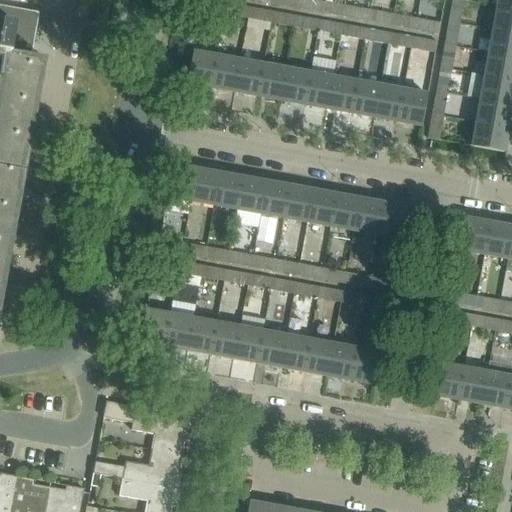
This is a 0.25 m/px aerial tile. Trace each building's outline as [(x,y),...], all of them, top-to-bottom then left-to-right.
[(226,4),(204,0),(202,0),(200,11),(224,15),(226,4)] [(298,0),(274,0),(274,5),(297,9),(298,0)] [(323,3),(308,0),(298,0),(297,9),(321,14),(323,3)] [(452,0),(449,21),(460,23),(463,0),(452,0)] [(511,8),(511,0),(498,0),(498,5),(511,8)] [(346,7),(323,3),(321,14),(344,18),(346,7)] [(249,8),(226,4),(224,15),(247,19),(249,8)] [(511,32),(511,8),(498,5),(493,29),(511,32)] [(369,11),(346,7),(344,18),(367,22),(369,11)] [(273,13),(249,8),(247,19),(271,24),(271,23),(273,13)] [(0,312),(45,68),(29,65),(36,29),(30,28),(32,17),(0,10),(0,60),(1,61),(0,67),(0,312)] [(367,22),(391,27),(393,16),(369,11),(367,22)] [(296,17),(273,13),(271,23),(271,24),(294,28),(296,17)] [(391,27),(414,31),(416,20),(393,16),(391,27)] [(319,21),(296,17),(294,28),(317,32),(319,21)] [(416,19),(414,30),(438,34),(440,23),(416,19)] [(343,25),(319,21),(317,32),(341,36),(343,25)] [(455,47),(460,23),(449,21),(444,45),(455,47)] [(366,30),(343,25),(341,36),(339,48),(362,53),(364,41),(364,40),(366,30)] [(511,56),(511,32),(493,29),(489,53),(511,56)] [(364,41),(388,45),(390,34),(366,30),(364,40),(364,41)] [(388,45),(411,49),(413,38),(390,34),(388,45)] [(413,38),(411,49),(434,53),(435,53),(437,42),(413,38)] [(444,45),(440,68),(451,70),(455,47),(444,45)] [(187,84),(211,89),(217,57),(193,53),(191,61),(187,84)] [(511,80),(511,56),(489,53),(485,76),(511,80)] [(240,62),(217,57),(211,89),(234,93),(240,62)] [(240,61),(234,93),(258,97),(264,65),(240,61)] [(264,65),(258,97),(281,101),(287,70),(264,65)] [(447,94),(451,70),(440,68),(436,92),(447,94)] [(287,70),(281,101),(304,105),(310,74),(287,70)] [(310,74),(304,105),(328,110),(334,78),(310,74)] [(511,105),(511,80),(485,76),(480,100),(511,105)] [(334,78),(328,110),(351,114),(357,82),(334,78)] [(357,82),(351,114),(374,118),(380,87),(357,82)] [(380,87),(374,118),(398,122),(403,91),(380,87)] [(403,91),(398,122),(421,127),(427,95),(403,91)] [(436,92),(432,115),(443,117),(447,94),(436,92)] [(508,129),(511,105),(480,100),(476,123),(508,129)] [(438,141),(443,117),(432,115),(427,139),(438,141)] [(503,153),(508,129),(476,123),(472,147),(503,153)] [(166,197),(180,200),(177,215),(187,217),(190,202),(196,170),(172,166),(166,197)] [(190,202),(214,206),(220,174),(196,170),(190,202)] [(243,179),(220,174),(214,206),(237,210),(243,179)] [(266,183),(243,179),(237,210),(260,214),(266,183)] [(290,187),(266,183),(260,214),(284,219),(290,187)] [(313,191),(290,187),(284,219),(307,223),(313,191)] [(336,196),(313,191),(307,223),(330,227),(336,196)] [(359,200),(336,196),(330,227),(354,231),(359,200)] [(383,204),(359,200),(354,231),(377,236),(383,204)] [(401,240),(406,209),(407,208),(383,204),(377,236),(401,240)] [(461,251),(485,255),(490,224),(466,219),(460,251),(461,251)] [(511,235),(511,227),(490,224),(485,255),(508,259),(511,235)] [(156,250),(181,255),(183,244),(159,239),(158,239),(156,250)] [(206,248),(183,244),(181,255),(204,259),(206,248)] [(204,259),(227,263),(229,252),(206,248),(204,259)] [(253,256),(229,252),(227,263),(251,267),(253,256)] [(251,267),(274,272),(276,261),(253,256),(251,267)] [(179,262),(155,258),(153,269),(177,273),(179,262)] [(299,265),(276,261),(274,272),(297,276),(299,265)] [(203,267),(179,262),(177,273),(201,278),(203,267)] [(297,276),(321,280),(323,269),(299,265),(297,276)] [(203,267),(201,278),(224,282),(226,271),(203,267)] [(346,273),(323,269),(321,280),(344,284),(346,273)] [(249,275),(226,271),(224,282),(247,286),(249,275)] [(344,284),(367,289),(369,278),(346,273),(344,284)] [(249,275),(247,286),(271,290),(273,279),(249,275)] [(393,282),(369,278),(367,289),(391,293),(393,282)] [(296,284),(273,279),(271,290),(294,295),(296,284)] [(296,284),(294,295),(317,299),(319,288),(296,284)] [(343,292),(319,288),(317,299),(341,303),(343,292)] [(343,292),(341,303),(364,307),(366,296),(343,292)] [(450,304),(475,308),(477,297),(453,293),(452,292),(450,304)] [(390,301),(366,296),(364,307),(387,312),(388,312),(390,301)] [(500,301),(477,297),(475,308),(498,312),(500,301)] [(498,312),(511,314),(511,303),(500,301),(498,312)] [(140,342),(164,347),(170,315),(146,311),(145,311),(140,342)] [(449,311),(447,322),(471,327),(473,316),(449,311)] [(164,347),(187,351),(193,320),(170,315),(164,347)] [(473,316),(471,327),(495,331),(497,320),(473,316)] [(187,351),(211,355),(216,324),(193,320),(187,351)] [(511,322),(497,320),(495,331),(511,334),(511,322)] [(211,355),(234,360),(240,328),(216,324),(211,355)] [(234,360),(257,364),(263,332),(240,328),(234,360)] [(257,364),(281,368),(286,337),(263,332),(257,364)] [(281,368),(304,372),(310,341),(286,337),(281,368)] [(304,372),(327,377),(333,345),(310,341),(304,372)] [(327,377),(351,381),(356,349),(333,345),(327,377)] [(373,385),(374,385),(380,354),(356,349),(351,381),(373,385)] [(440,365),(433,396),(458,400),(461,385),(464,369),(440,365)] [(464,369),(461,385),(458,400),(481,405),(487,373),(464,369)] [(481,405),(504,409),(510,377),(487,373),(481,405)] [(117,404),(106,402),(103,419),(133,424),(132,431),(155,435),(152,450),(181,455),(184,440),(189,441),(192,423),(134,412),(135,408),(117,404)] [(95,462),(92,475),(102,476),(123,480),(180,490),(183,472),(178,472),(181,455),(152,450),(149,467),(126,463),(125,468),(95,462)] [(0,511),(10,511),(17,477),(0,474),(0,511)] [(99,488),(102,476),(92,475),(90,487),(99,488)] [(46,511),(51,488),(33,485),(34,480),(17,477),(10,511),(46,511)] [(170,511),(172,507),(176,507),(180,490),(123,480),(120,497),(148,502),(145,511),(170,511)] [(65,491),(51,488),(46,511),(80,511),(83,493),(84,490),(66,486),(65,491)] [(268,511),(270,506),(249,502),(247,511),(268,511)]
